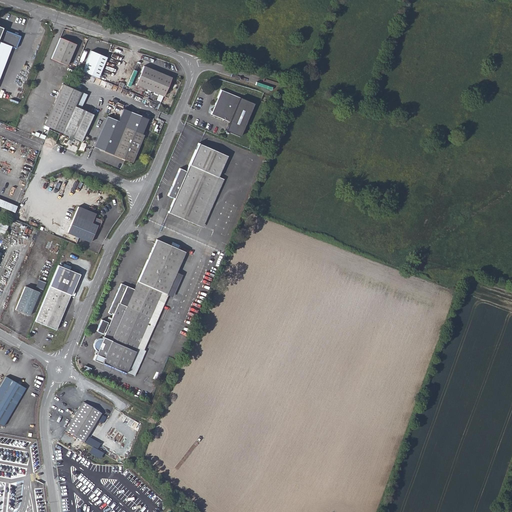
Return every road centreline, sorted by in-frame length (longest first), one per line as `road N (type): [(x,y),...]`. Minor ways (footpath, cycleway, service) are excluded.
road 1 (unclassified): [(9,0),(181,56),(192,67)]
road 2 (unclassified): [(58,369),(143,193)]
road 3 (unclassified): [(54,511),(43,416),(58,369)]
road 4 (unclassified): [(143,193),(192,67)]
